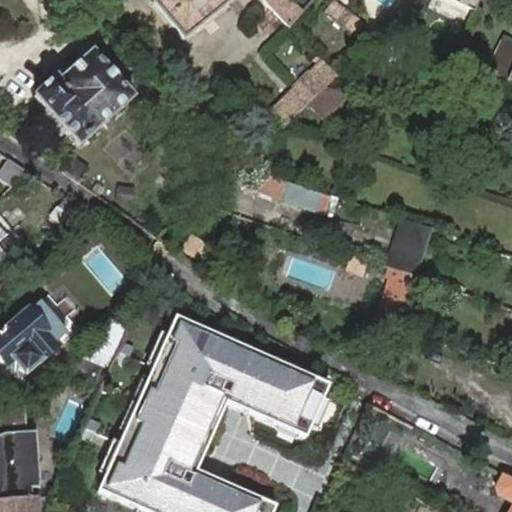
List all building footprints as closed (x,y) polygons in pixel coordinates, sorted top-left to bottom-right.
[(156,0),(152,4),(183,41),(233,0),(260,0),(269,10),(289,30),(302,15),(302,14),(285,0),(156,0)] [(477,0),(448,0),(472,12),(477,0)] [(363,24),(332,2),(322,16),(353,38),(363,24)] [(511,42),(503,38),(486,71),(507,82),(511,71),(511,42)] [(56,79),(34,98),(37,101),(48,114),(65,132),(78,148),(133,99),(92,54),(83,62),(70,73),(59,83),(56,79)] [(285,97),(299,111),(307,104),(324,88),(336,76),(322,62),(285,97)] [(324,88),(307,104),(323,120),(348,96),(324,88)] [(269,112),(283,127),(299,111),(285,97),(269,112)] [(252,158),(243,167),(264,174),(271,177),(275,165),(252,158)] [(23,171),(8,162),(0,172),(0,180),(12,189),(23,171)] [(271,177),(264,174),(257,194),(324,216),(331,197),(271,177)] [(0,192),(4,196),(12,189),(0,180),(0,192)] [(431,231),(401,221),(398,229),(388,260),(385,268),(388,269),(414,278),(417,270),(428,239),(431,231)] [(414,278),(388,269),(385,278),(394,281),(388,305),(406,310),(414,278)] [(27,313),(0,336),(0,359),(7,367),(8,366),(13,361),(19,368),(25,375),(57,347),(54,344),(58,341),(66,335),(40,304),(28,314),(27,313)] [(108,330),(79,355),(110,370),(114,360),(118,352),(122,342),(130,324),(115,313),(108,330)] [(212,511),(224,487),(203,478),(196,474),(204,454),(200,452),(213,424),(217,426),(226,406),(235,410),(277,428),(298,438),(305,441),(310,428),(323,401),(328,388),(295,373),(274,364),(235,347),(214,337),(174,320),(167,336),(153,367),(148,377),(136,405),(121,436),(118,444),(103,476),(96,492),(137,510),(140,511),(212,511)] [(216,332),(214,337),(235,347),(238,342),(216,332)] [(146,364),(153,367),(167,336),(160,333),(146,364)] [(118,352),(127,355),(131,347),(122,342),(118,352)] [(118,352),(114,360),(123,365),(127,355),(118,352)] [(276,358),(274,364),(295,373),(297,367),(276,358)] [(129,402),(136,405),(148,377),(142,374),(129,402)] [(329,404),(323,401),(310,428),(317,431),(329,404)] [(115,434),(121,436),(136,405),(129,402),(115,434)] [(83,429),(92,433),(96,424),(87,420),(83,429)] [(200,452),(204,454),(217,426),(213,424),(200,452)] [(296,442),(298,438),(277,428),(275,432),(296,442)] [(83,429),(79,438),(88,442),(92,433),(83,429)] [(0,503),(30,501),(30,493),(39,492),(36,435),(3,437),(0,438),(0,503)] [(103,476),(118,444),(112,441),(97,473),(103,476)] [(511,511),(511,482),(503,478),(497,490),(498,496),(511,503),(511,511)] [(246,497),(224,487),(212,511),(273,511),(275,509),(268,506),(246,497)] [(248,493),(246,497),(268,506),(269,503),(248,493)] [(0,511),(39,511),(40,510),(45,510),(45,508),(44,500),(39,500),(30,501),(0,503),(0,511)]
